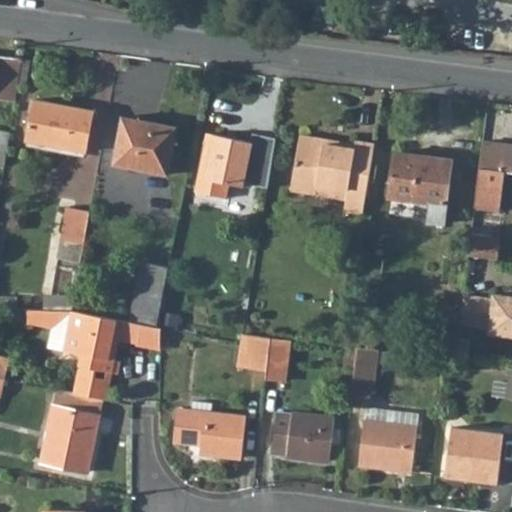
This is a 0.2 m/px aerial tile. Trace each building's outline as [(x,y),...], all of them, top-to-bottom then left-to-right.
[(0,55),(0,97),(13,99),(18,58),(0,55)] [(35,100),(26,141),(85,152),(92,111),(35,100)] [(127,118),(120,163),(169,171),(177,127),(127,118)] [(209,134),(197,191),(228,197),(231,183),(259,188),(265,148),(251,145),(251,142),(209,134)] [(342,211),(361,214),(372,145),(353,141),(351,150),(321,145),(321,142),(298,138),(290,185),(313,190),(312,195),(343,200),(342,211)] [(511,144),(483,141),(473,207),(500,211),(505,172),(511,172),(511,144)] [(395,153),(389,197),(431,202),(429,222),(444,224),(452,159),(395,153)] [(66,207),(61,238),(83,242),(88,211),(66,207)] [(468,253),(467,256),(496,259),(499,235),(470,231),(468,253)] [(61,238),(57,257),(80,260),(83,242),(61,238)] [(143,260),(129,321),(158,326),(171,266),(151,262),(143,260)] [(462,294),(459,323),(490,327),(489,332),(511,334),(511,294),(493,292),(492,298),(462,294)] [(47,294),(47,307),(75,308),(75,295),(47,294)] [(93,315),(75,312),(32,309),(31,325),(55,329),(51,349),(67,352),(68,346),(84,349),(81,366),(113,372),(119,374),(122,361),(115,360),(120,338),(123,320),(93,315)] [(123,320),(120,338),(163,346),(163,327),(158,326),(129,321),(123,320)] [(273,335),(249,332),(247,347),(255,348),(253,365),(269,367),(273,335)] [(269,367),(268,372),(285,375),(290,337),(273,335),(269,367)] [(67,352),(65,363),(81,366),(84,349),(68,346),(67,352)] [(360,346),(355,380),(377,382),(379,362),(393,363),(394,351),(360,346)] [(113,372),(81,366),(76,394),(107,401),(108,401),(113,372)] [(355,380),(352,403),(374,406),(377,382),(355,380)] [(60,390),(57,406),(104,416),(107,401),(76,394),(60,390)] [(104,416),(57,406),(45,462),(91,472),(104,416)] [(367,407),(359,466),(411,473),(419,414),(367,407)] [(179,408),(176,439),(191,441),(191,437),(203,439),(202,450),(243,456),(249,416),(179,408)] [(278,411),(273,454),(330,462),(335,420),(278,411)] [(452,429),(445,477),(496,484),(503,435),(452,429)]
